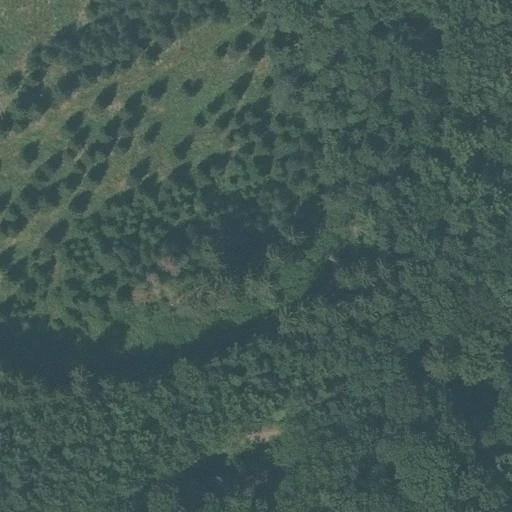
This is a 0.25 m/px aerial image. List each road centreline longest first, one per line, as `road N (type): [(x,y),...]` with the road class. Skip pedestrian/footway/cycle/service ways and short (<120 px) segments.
road 1 (track): [(460,409),(221,448),(107,511)]
road 2 (track): [(379,0),(511,198)]
